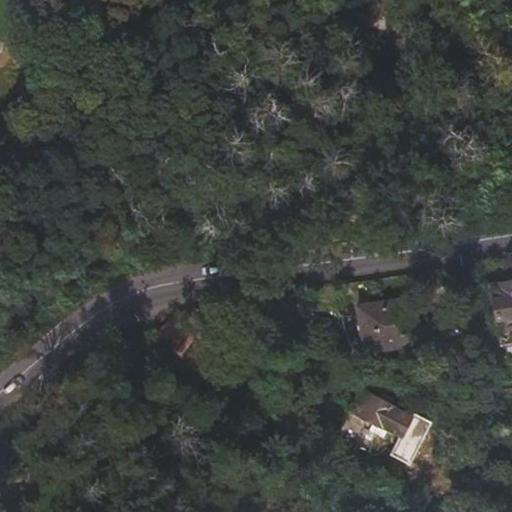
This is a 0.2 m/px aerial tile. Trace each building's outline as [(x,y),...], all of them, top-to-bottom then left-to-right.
[(499,346),(511,344),(511,280),(489,285),(499,346)] [(411,298),(367,305),(368,316),(358,317),(364,352),(418,344),(411,298)] [(367,305),(356,307),(358,317),(368,316),(367,305)] [(217,325),(199,309),(173,316),(191,334),(201,343),(217,325)] [(191,334),(173,316),(157,334),(176,351),(191,334)] [(361,391),(351,409),(374,421),(388,429),(400,435),(389,455),(408,466),(431,424),(394,403),(395,401),(395,400),(383,393),(382,394),(379,401),(361,391)] [(374,421),(369,430),(383,438),(388,429),(374,421)]
